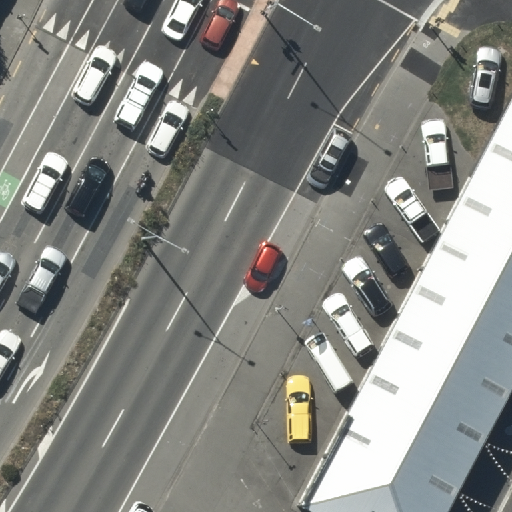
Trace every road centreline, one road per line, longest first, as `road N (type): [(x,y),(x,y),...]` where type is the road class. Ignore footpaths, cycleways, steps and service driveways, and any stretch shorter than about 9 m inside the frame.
road 1 (primary): [(339,0),(66,511)]
road 2 (primary): [(0,310),(161,0)]
